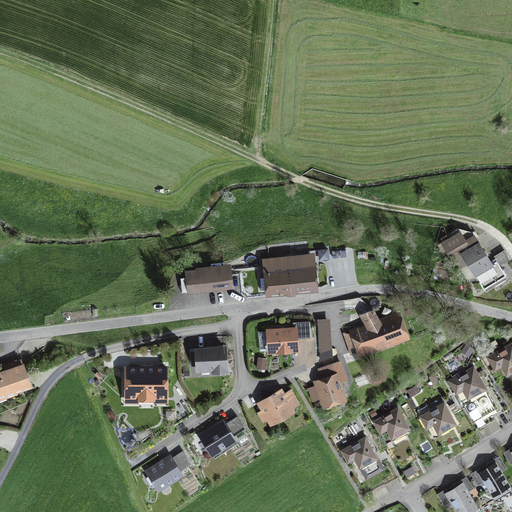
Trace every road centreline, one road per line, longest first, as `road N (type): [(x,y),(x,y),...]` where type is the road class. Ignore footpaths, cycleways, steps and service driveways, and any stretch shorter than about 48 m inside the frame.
road 1 (track): [(511,249),(476,223),(359,203),(295,179),(0,53)]
road 2 (unclassified): [(0,484),(57,377),(93,355),(229,328)]
road 3 (unclassified): [(511,317),(401,289),(279,306)]
road 4 (unclassified): [(226,312),(16,338)]
road 5 (unclassified): [(131,466),(242,394)]
